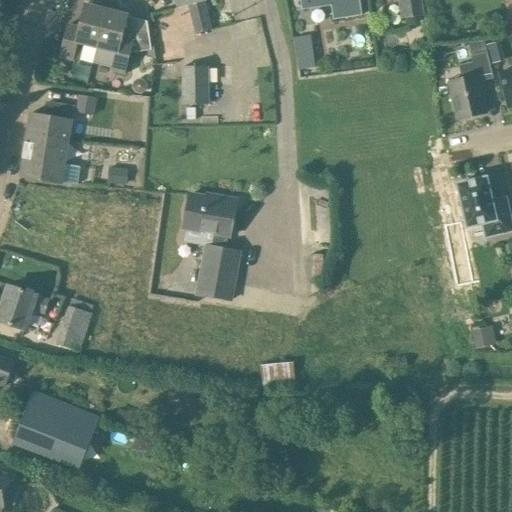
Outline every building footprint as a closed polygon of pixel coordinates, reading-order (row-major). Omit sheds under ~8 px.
[(212,30),(204,0),(175,0),(177,7),(187,4),(195,34),(212,30)] [(333,20),(362,15),(359,0),(301,0),(303,9),(331,5),(333,20)] [(394,0),(394,2),(398,1),(401,19),(425,16),(422,0),(394,0)] [(73,59),(92,64),(106,10),(85,4),(79,28),(68,25),(60,57),(72,60),(73,59)] [(127,15),(106,10),(92,64),(112,69),(112,70),(124,73),(132,41),(121,38),(127,15)] [(490,65),(484,40),(468,44),(472,62),(459,65),(462,79),(449,82),(458,120),(486,113),(478,82),(493,79),(493,77),(490,65)] [(156,59),(154,47),(151,46),(147,57),(156,59)] [(48,50),(46,58),(54,60),(56,52),(48,50)] [(312,52),(296,55),(298,71),(314,69),(312,52)] [(209,104),(208,66),(181,67),(182,105),(209,104)] [(511,106),(511,69),(500,72),(509,108),(511,106)] [(145,90),(146,85),(143,80),(137,79),(132,82),(131,88),(135,93),(141,94),(145,90)] [(96,98),(79,95),(77,110),(93,113),(96,98)] [(30,114),(23,153),(41,156),(42,148),(53,150),(55,140),(68,142),(74,105),(48,101),(46,116),(30,114)] [(188,121),(196,120),(195,108),(187,109),(188,121)] [(376,126),(379,142),(427,133),(424,117),(376,126)] [(41,156),(23,153),(20,177),(62,184),(77,185),(79,173),(64,170),(68,142),(55,140),(53,150),(42,148),(41,156)] [(108,183),(126,185),(127,171),(110,169),(108,183)] [(369,170),(322,176),(326,206),(342,204),(342,206),(354,205),(353,203),(358,202),(359,217),(394,212),(392,197),(373,199),(369,170)] [(486,178),(457,184),(467,227),(482,224),(486,237),(511,231),(511,226),(505,198),(491,201),(486,178)] [(37,181),(29,180),(27,190),(35,191),(37,181)] [(35,191),(43,192),(45,182),(37,181),(35,191)] [(88,186),(80,185),(78,194),(86,196),(88,186)] [(111,195),(103,194),(102,204),(110,205),(111,195)] [(119,196),(111,195),(110,205),(117,206),(119,196)] [(216,199),(190,195),(184,228),(201,231),(201,232),(213,234),(212,243),(226,246),(228,236),(229,236),(236,200),(216,197),(216,199)] [(63,203),(23,197),(15,251),(55,257),(56,251),(129,262),(135,220),(62,209),(63,203)] [(462,221),(444,224),(453,269),(470,266),(462,221)] [(242,251),(204,244),(195,295),(232,302),(242,251)] [(134,288),(135,276),(105,275),(105,287),(134,288)] [(401,279),(342,287),(346,317),(405,309),(401,279)] [(50,300),(36,295),(8,286),(0,310),(0,321),(24,330),(31,310),(45,315),(50,300)] [(92,314),(69,306),(56,344),(80,352),(92,314)] [(475,348),(490,345),(486,327),(471,331),(475,348)] [(13,362),(0,356),(0,383),(4,385),(13,362)] [(384,372),(407,367),(405,358),(382,363),(384,372)] [(295,385),(293,362),(260,366),(263,389),(295,385)] [(101,417),(33,390),(12,444),(79,471),(101,417)] [(136,432),(142,419),(118,409),(112,422),(136,432)] [(135,434),(132,450),(151,454),(154,438),(135,434)] [(0,511),(14,474),(0,468),(0,511)]
